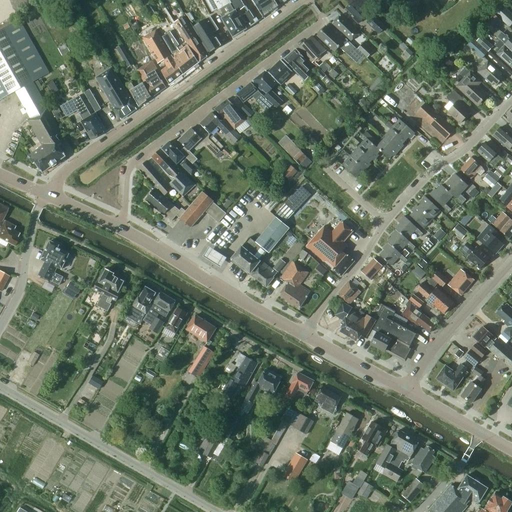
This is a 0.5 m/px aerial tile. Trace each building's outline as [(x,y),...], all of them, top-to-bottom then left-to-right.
[(204,0),(212,13),(218,9),(220,9),(220,10),(221,10),(224,8),(223,7),(231,3),(232,2),(230,0),(204,0)] [(230,0),(232,2),(237,12),(244,6),(248,11),(243,15),(247,21),(249,24),(252,24),(262,17),(251,0),(230,0)] [(251,0),(262,17),(278,6),(274,0),(251,0)] [(358,5),(354,1),(353,1),(352,3),(346,9),(354,17),(352,18),(358,24),(365,17),(369,21),(372,18),(373,17),(371,15),(368,12),(359,4),(358,5)] [(220,9),(218,9),(222,16),(221,17),(233,38),(243,31),(246,29),(243,23),(237,12),(232,2),(231,3),(223,7),(224,8),(221,10),(220,10),(220,9)] [(494,13),(509,27),(511,24),(511,13),(502,4),(494,13)] [(150,7),(147,9),(152,17),(155,14),(150,7)] [(502,22),(492,13),(482,23),(492,32),(502,22)] [(341,31),(351,41),(359,33),(340,15),(332,24),(340,32),(341,31)] [(199,41),(197,38),(183,16),(173,22),(187,44),(198,63),(200,62),(207,57),(206,56),(208,54),(200,40),(199,41)] [(210,16),(193,27),(202,40),(210,53),(221,45),(214,33),(219,30),(210,16)] [(369,21),(367,23),(378,33),(384,27),(373,17),(372,18),(369,21)] [(33,82),(50,73),(20,21),(0,31),(0,100),(15,92),(33,82)] [(325,26),(317,36),(334,52),(339,46),(356,63),(357,63),(363,56),(345,39),(342,42),(325,26)] [(481,36),(479,38),(473,32),(470,36),(488,52),(493,47),(481,36)] [(505,35),(502,32),(496,38),(499,41),(511,52),(511,36),(509,40),(507,39),(508,37),(506,35),(505,35)] [(326,52),(312,36),(298,47),(312,63),(326,52)] [(488,53),(473,39),(467,45),(482,59),(488,53)] [(511,68),(511,67),(511,52),(499,41),(495,46),(500,50),(496,54),(511,68)] [(357,50),(367,58),(373,52),(363,43),(357,50)] [(66,45),(58,49),(62,56),(70,51),(66,45)] [(186,45),(174,53),(172,55),(172,56),(183,74),(197,63),(190,51),(186,45)] [(284,59),(305,81),(311,75),(301,65),(306,60),(296,48),(284,59)] [(172,55),(170,57),(163,61),(167,67),(162,70),(161,71),(169,84),(183,74),(172,56),(172,55)] [(133,64),(128,56),(123,59),(128,67),(133,64)] [(268,72),(280,85),(293,74),(281,60),(268,72)] [(165,87),(159,77),(156,70),(157,69),(152,61),(137,70),(152,97),(165,87)] [(496,85),(502,77),(500,75),(501,73),(487,61),(477,72),(491,84),(493,82),(496,85)] [(329,69),(323,63),(319,67),(325,73),(329,69)] [(96,77),(121,119),(136,108),(112,67),(96,77)] [(459,74),(463,78),(455,86),(474,103),(476,101),(478,104),(485,96),(482,94),(484,92),(475,84),(479,80),(465,67),(459,74)] [(326,76),(320,70),(316,74),(322,80),(323,80),(326,76)] [(334,79),(338,75),(334,70),(329,75),(334,79)] [(278,84),(265,71),(253,81),(262,91),(264,90),(267,93),(264,96),(276,108),(282,102),(275,95),(271,91),(278,84)] [(139,74),(129,80),(135,91),(132,92),(139,104),(147,99),(152,96),(139,74)] [(326,76),(323,80),(328,86),(332,82),(326,76)] [(38,81),(34,83),(38,92),(43,90),(38,81)] [(58,90),(53,81),(47,84),(53,94),(58,90)] [(33,82),(15,92),(30,118),(47,108),(38,92),(34,83),(33,82)] [(251,82),(235,94),(243,102),(252,96),(268,111),(272,104),(258,91),(258,90),(251,82)] [(317,83),(312,88),(317,93),(322,88),(317,83)] [(297,92),(289,85),(285,90),(292,97),(297,92)] [(101,109),(90,89),(85,92),(96,112),(101,109)] [(448,112),(460,123),(469,113),(464,108),(468,104),(454,91),(447,99),(454,105),(448,112)] [(94,113),(90,116),(78,96),(60,106),(67,116),(77,110),(83,119),(80,121),(90,139),(92,140),(104,131),(94,113)] [(227,99),(214,109),(223,119),(224,120),(225,121),(232,128),(234,130),(245,121),(237,109),(227,99)] [(382,101),(379,104),(385,109),(388,106),(382,101)] [(455,130),(425,102),(416,112),(445,139),(455,130)] [(241,110),(250,118),(254,113),(245,106),(241,110)] [(58,107),(51,111),(54,116),(61,112),(58,107)] [(42,146),(54,164),(66,156),(58,146),(61,144),(56,137),(61,133),(47,108),(30,118),(27,120),(42,146)] [(211,113),(200,124),(209,134),(218,125),(221,129),(220,130),(225,135),(226,134),(235,144),(241,138),(238,135),(239,134),(234,130),(232,128),(225,121),(224,120),(223,119),(220,122),(211,113)] [(414,133),(399,119),(393,125),(388,121),(386,124),(390,128),(404,141),(407,138),(409,139),(414,133)] [(511,137),(511,138),(500,127),(492,136),(505,147),(505,146),(509,149),(511,145),(511,137)] [(402,144),(404,141),(390,128),(382,137),(398,151),(403,145),(402,144)] [(189,151),(201,139),(190,129),(177,141),(184,148),(180,151),(192,164),(197,159),(189,151)] [(220,150),(223,147),(212,136),(209,139),(220,150)] [(393,156),(398,151),(382,137),(374,146),(379,150),(388,158),(391,155),(393,156)] [(379,150),(374,146),(366,138),(358,147),(371,159),(373,161),(378,155),(377,153),(379,150)] [(283,148),(294,159),(302,152),(291,140),(283,148)] [(186,159),(187,159),(184,156),(170,141),(162,149),(176,164),(182,159),(184,161),(181,164),(191,174),(196,169),(186,159)] [(490,160),(495,164),(500,158),(496,154),(497,153),(485,142),(477,151),(488,162),(490,160)] [(42,173),(54,164),(42,146),(28,156),(33,164),(35,163),(42,173)] [(369,162),(371,159),(358,147),(350,155),(365,169),(370,164),(369,162)] [(231,153),(226,148),(223,151),(231,160),(237,154),(234,150),(231,153)] [(170,183),(183,197),(194,186),(160,149),(152,157),(170,177),(175,179),(170,183)] [(301,166),(308,158),(302,152),(294,159),(301,166)] [(360,175),(365,169),(350,155),(341,164),(355,177),(358,174),(360,175)] [(481,176),(484,172),(482,167),(471,158),(460,171),(470,180),(477,172),(481,176)] [(172,188),(147,161),(138,169),(154,186),(155,185),(165,195),(172,188)] [(498,169),(494,173),(499,178),(503,174),(506,170),(501,166),(498,169)] [(287,171),(284,175),(291,180),(294,177),(287,171)] [(483,180),(492,188),(500,179),(490,171),(483,180)] [(452,196),(462,205),(466,200),(460,194),(467,186),(454,174),(443,187),(452,196)] [(452,196),(443,187),(441,185),(436,191),(434,189),(429,195),(448,213),(451,210),(445,204),(452,196)] [(311,195),(302,186),(285,204),(294,213),(311,195)] [(469,194),(473,198),(479,193),(474,188),(469,194)] [(205,212),(213,203),(214,202),(203,193),(186,212),(181,209),(179,211),(172,204),(154,189),(145,200),(163,216),(164,215),(171,221),(176,216),(190,228),(205,212)] [(491,198),(496,193),(492,189),(487,194),(491,198)] [(511,193),(507,190),(499,199),(507,206),(506,207),(511,211),(511,193)] [(418,207),(432,220),(440,211),(425,197),(419,203),(421,204),(418,207)] [(232,203),(229,200),(223,206),(227,209),(232,203)] [(210,216),(217,207),(213,203),(205,212),(210,216)] [(5,221),(2,220),(8,209),(0,204),(0,243),(5,247),(7,242),(14,246),(15,244),(17,244),(18,241),(17,240),(18,239),(17,238),(19,234),(13,231),(16,226),(5,220),(5,221)] [(292,215),(283,206),(276,213),(286,222),(292,215)] [(432,220),(418,207),(416,206),(411,211),(413,213),(409,217),(423,229),(432,220)] [(214,220),(222,211),(217,207),(210,216),(214,220)] [(451,212),(456,219),(462,215),(456,208),(451,212)] [(222,211),(214,220),(218,224),(226,215),(222,211)] [(488,219),(509,238),(511,234),(511,219),(503,211),(496,219),(492,215),(488,219)] [(406,240),(407,239),(414,231),(421,237),(423,234),(404,216),(398,222),(400,224),(395,229),(396,230),(406,240)] [(464,217),(460,222),(465,226),(469,221),(464,217)] [(267,252),(268,253),(288,228),(275,218),(255,243),(249,238),(242,247),(241,246),(231,259),(232,260),(230,262),(247,276),(249,273),(250,274),(260,262),(259,261),(267,252)] [(352,231),(343,223),(333,234),(325,226),(307,246),(325,263),(326,262),(334,270),(341,277),(355,262),(347,255),(347,256),(343,253),(348,247),(342,242),(352,231)] [(452,231),(462,239),(467,233),(458,225),(452,231)] [(488,247),(496,254),(503,245),(494,237),(498,233),(489,225),(477,238),(487,247),(488,247)] [(440,242),(446,234),(440,229),(434,236),(440,242)] [(399,253),(407,245),(413,250),(416,247),(407,239),(406,240),(396,230),(391,236),(392,237),(387,242),(388,243),(399,253)] [(56,267),(61,270),(69,253),(57,248),(59,245),(50,240),(40,260),(45,262),(39,276),(59,285),(63,277),(53,273),(56,267)] [(426,252),(433,245),(429,240),(422,247),(426,252)] [(468,242),(462,249),(460,251),(468,257),(467,258),(480,269),(489,259),(476,248),(475,249),(468,242)] [(408,260),(399,253),(388,243),(383,249),(385,250),(380,255),(391,266),(398,258),(405,263),(408,260)] [(226,256),(209,245),(203,254),(221,266),(226,256)] [(298,257),(303,260),(308,254),(302,250),(298,257)] [(273,268),(278,273),(286,263),(280,259),(273,268)] [(361,272),(369,279),(381,266),(373,259),(361,272)] [(422,268),(427,263),(423,259),(418,264),(422,268)] [(277,273),(262,262),(252,275),(266,287),(277,273)] [(307,273),(292,262),(281,278),(288,282),(279,295),(298,308),(310,292),(299,285),(307,273)] [(327,271),(320,265),(317,269),(323,275),(327,271)] [(117,292),(122,282),(112,276),(113,274),(105,269),(98,283),(97,282),(93,290),(102,294),(96,306),(98,307),(95,311),(104,316),(106,311),(107,312),(111,304),(106,301),(109,298),(116,301),(120,293),(117,292)] [(448,285),(461,296),(474,280),(461,270),(448,285)] [(438,283),(442,287),(448,280),(437,271),(431,278),(438,283)] [(0,291),(0,292),(8,277),(0,272),(0,291)] [(438,283),(431,278),(428,282),(434,288),(438,283)] [(67,287),(78,293),(82,286),(71,280),(67,287)] [(360,291),(349,282),(338,294),(349,304),(360,291)] [(444,315),(446,312),(454,303),(436,288),(433,292),(427,287),(427,286),(423,282),(417,290),(427,299),(425,301),(433,308),(434,306),(444,315)] [(144,311),(146,312),(151,304),(149,303),(155,293),(145,287),(139,296),(138,296),(125,316),(137,323),(144,311)] [(165,317),(168,312),(175,302),(160,293),(143,320),(151,325),(148,328),(157,334),(164,322),(157,317),(159,313),(165,317)] [(409,300),(419,308),(424,303),(413,295),(409,300)] [(75,315),(81,304),(74,301),(68,311),(75,315)] [(361,317),(364,313),(360,311),(357,315),(350,310),(351,308),(342,303),(335,315),(343,320),(341,324),(343,325),(340,331),(347,336),(354,323),(357,325),(362,317),(361,317)] [(430,332),(436,325),(420,312),(421,311),(411,303),(402,314),(412,322),(413,321),(418,325),(419,323),(430,332)] [(407,356),(411,347),(409,346),(417,331),(392,318),(395,311),(382,304),(377,315),(380,316),(372,330),(376,333),(370,344),(384,351),(394,356),(395,354),(401,358),(407,356)] [(503,304),(496,312),(504,320),(505,321),(504,322),(509,327),(504,332),(511,338),(511,336),(511,308),(507,304),(505,306),(504,304),(503,304)] [(166,328),(175,333),(187,313),(178,307),(166,328)] [(36,322),(39,316),(33,313),(30,318),(36,322)] [(365,319),(362,317),(357,325),(354,323),(347,336),(357,342),(361,336),(365,338),(376,320),(367,315),(365,319)] [(206,343),(215,328),(195,316),(186,330),(198,338),(199,340),(203,342),(204,341),(206,343)] [(127,346),(136,330),(131,327),(126,335),(121,332),(116,341),(127,346)] [(483,327),(473,338),(484,347),(491,340),(492,341),(495,337),(483,327)] [(500,337),(489,349),(504,362),(511,369),(511,348),(504,341),(500,337)] [(476,343),(472,348),(482,356),(483,357),(486,352),(476,343)] [(169,351),(162,347),(155,358),(163,362),(169,351)] [(204,347),(188,372),(198,378),(214,353),(204,347)] [(472,348),(464,358),(475,367),(478,362),(483,357),(482,356),(472,348)] [(459,349),(455,354),(460,357),(463,353),(459,349)] [(34,351),(28,362),(33,365),(40,355),(34,351)] [(232,381),(229,380),(222,393),(229,398),(237,384),(243,388),(257,364),(246,357),(245,358),(240,355),(235,362),(238,364),(236,367),(239,369),(232,381)] [(446,366),(436,379),(453,391),(464,376),(463,376),(467,369),(461,364),(455,373),(446,366)] [(471,382),(461,396),(471,403),(476,396),(477,397),(482,391),(480,390),(481,389),(480,388),(486,380),(480,376),(483,372),(475,367),(472,372),(479,377),(474,384),(471,382)] [(156,374),(149,370),(145,375),(152,379),(156,374)] [(275,388),(281,379),(265,370),(257,383),(254,382),(244,399),(252,403),(259,389),(272,396),(273,394),(275,395),(278,390),(275,388)] [(298,390),(306,395),(313,381),(297,373),(285,396),(292,400),(298,390)] [(93,376),(89,383),(99,390),(104,382),(93,376)] [(341,397),(322,387),(314,401),(323,405),(321,408),(333,415),(336,408),(335,407),(341,397)] [(292,426),(293,424),(299,414),(298,414),(287,408),(284,414),(281,420),(282,421),(287,424),(292,426)] [(228,429),(233,432),(245,412),(239,409),(237,414),(228,429)] [(346,413),(335,432),(330,442),(341,448),(358,420),(346,413)] [(306,435),(313,422),(307,419),(299,414),(293,424),(292,426),(292,427),(300,432),(306,435)] [(272,443),(276,445),(287,424),(282,421),(272,441),(273,441),(272,443)] [(387,431),(372,422),(362,439),(366,442),(360,452),(367,456),(373,446),(377,448),(387,431)] [(213,453),(214,454),(218,457),(233,432),(228,429),(222,439),(213,453)] [(398,430),(380,461),(389,466),(392,461),(404,468),(419,442),(398,430)] [(213,453),(222,439),(215,435),(204,454),(211,459),(214,454),(213,453)] [(270,456),(276,445),(272,443),(273,441),(272,441),(263,436),(258,445),(261,446),(259,449),(262,451),(269,455),(270,456)] [(330,442),(326,448),(338,455),(341,448),(330,442)] [(59,451),(64,453),(68,445),(62,443),(59,451)] [(421,448),(406,472),(412,476),(416,471),(424,475),(435,457),(432,455),(435,452),(427,446),(424,450),(421,448)] [(260,455),(258,459),(256,462),(257,463),(263,466),(269,455),(262,451),(260,455)] [(308,460),(296,453),(283,475),(295,482),(308,460)] [(366,480),(370,473),(363,470),(359,477),(366,480)] [(487,489),(467,475),(457,490),(451,485),(428,511),(462,511),(467,506),(466,505),(470,499),(478,504),(487,489)] [(419,478),(405,493),(414,501),(427,486),(419,478)] [(354,499),(362,487),(351,480),(344,492),(354,499)] [(360,494),(370,498),(376,485),(366,481),(360,494)] [(495,493),(485,510),(483,509),(480,511),(506,511),(511,503),(511,502),(504,497),(503,498),(495,493)]
